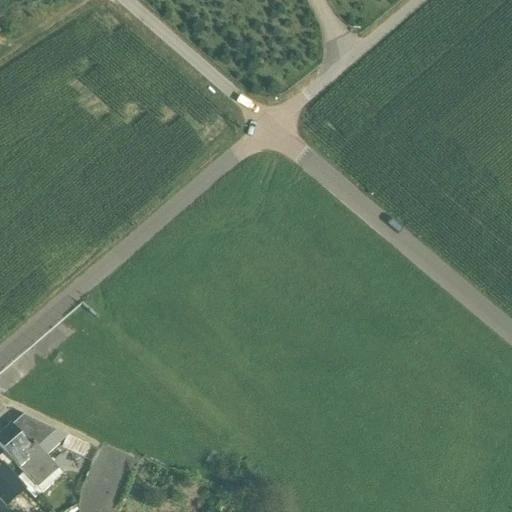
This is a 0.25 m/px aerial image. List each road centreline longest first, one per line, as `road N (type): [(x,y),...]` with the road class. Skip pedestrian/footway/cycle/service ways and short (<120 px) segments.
road 1 (residential): [(136,244),(330,407),(444,271)]
road 2 (residential): [(444,271),(272,126)]
road 3 (residential): [(272,126),(123,0)]
road 4 (residential): [(136,244),(272,126)]
road 5 (residential): [(0,362),(136,244)]
